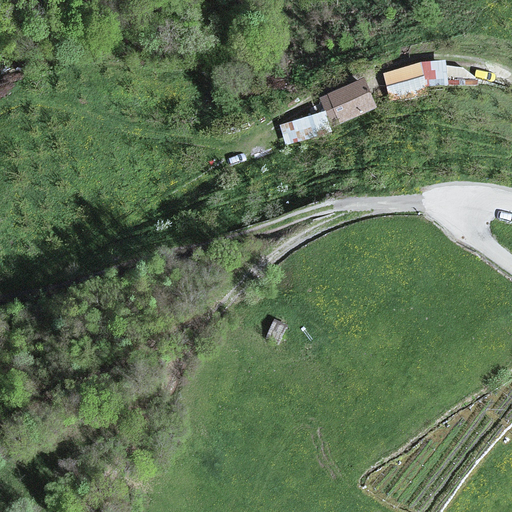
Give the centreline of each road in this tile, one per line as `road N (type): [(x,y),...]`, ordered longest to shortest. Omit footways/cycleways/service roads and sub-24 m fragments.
road 1 (track): [(383,203),(290,243),(234,292),(178,358),(77,511)]
road 2 (track): [(269,125),(347,78),(413,58),(456,57),(511,76)]
road 3 (unclassified): [(511,264),(460,224),(459,205),(477,196),(511,204)]
